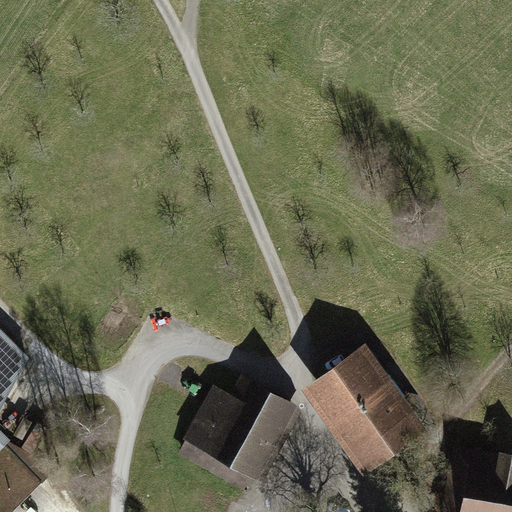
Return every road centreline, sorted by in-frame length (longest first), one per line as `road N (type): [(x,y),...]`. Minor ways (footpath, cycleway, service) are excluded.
road 1 (track): [(305,382),(302,338),(160,0)]
road 2 (track): [(116,511),(121,429),(143,359),(184,336),(305,382)]
road 3 (track): [(0,310),(121,429)]
road 4 (track): [(305,382),(402,511)]
